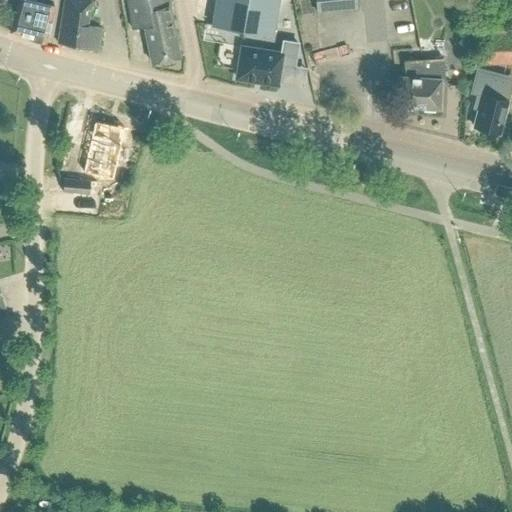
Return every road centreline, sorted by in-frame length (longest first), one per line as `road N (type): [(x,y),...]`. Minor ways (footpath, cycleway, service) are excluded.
road 1 (unclassified): [(0,481),(29,374),(31,184),(50,66)]
road 2 (tertiary): [(511,184),(185,101)]
road 3 (tertiary): [(185,101),(50,66)]
